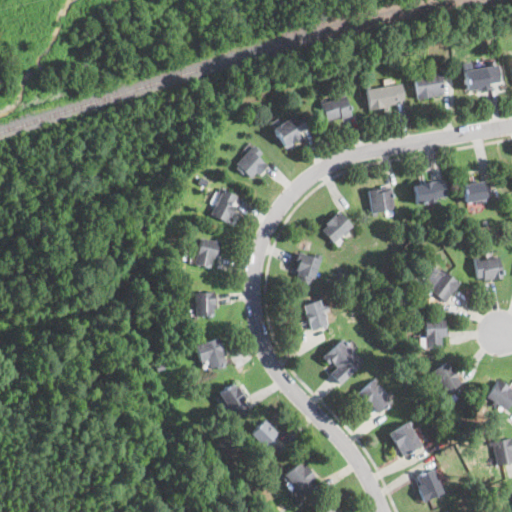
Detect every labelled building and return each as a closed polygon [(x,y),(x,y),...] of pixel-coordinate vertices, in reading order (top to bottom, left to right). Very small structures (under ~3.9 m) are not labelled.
[(497,86),(494,62),(463,65),(465,89),(497,86)] [(443,93),(440,71),(413,74),(415,97),(443,93)] [(404,101),(400,81),(365,89),(369,109),(404,101)] [(351,113),(344,92),(319,100),(326,121),(351,113)] [(309,130),(296,111),(272,128),(284,146),(309,130)] [(259,156),(263,152),(251,141),(232,162),(250,180),(266,163),(259,156)] [(414,202),(445,199),(443,177),(412,181),(414,202)] [(463,202),(485,200),(483,179),(461,182),(463,202)] [(208,213),(227,221),(239,194),(215,184),(207,202),(212,204),(208,213)] [(393,208),(391,185),(367,187),(369,211),(393,208)] [(333,243),(353,225),(338,210),(319,227),(333,243)] [(218,240),(198,236),(193,263),(213,267),(218,240)] [(290,277),(311,284),(320,257),(299,250),(290,277)] [(498,254),(473,257),(476,279),(501,276),(498,254)] [(445,301),(458,280),(434,265),(421,286),(445,301)] [(193,291),(193,315),(214,315),(214,291),(193,291)] [(320,298),(301,304),(308,330),(328,324),(320,298)] [(443,348),(443,319),(422,319),(422,348),(443,348)] [(201,369),(225,364),(219,337),(195,343),(201,369)] [(340,381),(362,359),(340,337),(318,359),(340,381)] [(448,360),(431,369),(444,393),(461,384),(448,360)] [(356,392),(376,414),(392,399),(371,377),(356,392)] [(507,387),(498,378),(483,393),(502,410),(511,399),(511,392),(507,387)] [(236,382),(216,391),(225,412),(245,402),(236,382)] [(244,436),(259,451),(276,434),(261,419),(244,436)] [(401,456),(421,444),(407,420),(387,432),(401,456)] [(511,461),(511,441),(511,437),(492,442),(497,465),(511,461)] [(316,482),(301,462),(283,475),(299,496),(316,482)] [(413,476),(423,501),(443,493),(434,468),(413,476)]
